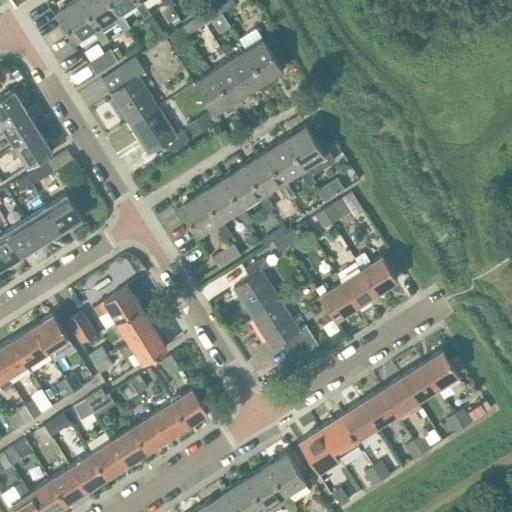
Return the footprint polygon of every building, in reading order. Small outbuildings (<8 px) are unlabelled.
[(75,40),(93,29),(96,26),(79,0),(70,0),(56,9),(75,40)] [(79,0),(96,26),(93,29),(102,43),(109,38),(100,24),(113,15),(118,13),(109,0),(79,0)] [(109,0),(118,13),(113,15),(123,30),(130,25),(121,11),(134,2),(138,0),(109,0)] [(138,0),(134,2),(143,16),(150,12),(143,0),(138,0)] [(233,0),(221,0),(216,3),(221,11),(235,2),(233,0)] [(216,3),(199,14),(205,22),(210,18),(221,11),(216,3)] [(221,11),(210,18),(219,31),(229,25),(221,11)] [(176,14),(170,18),(171,19),(174,24),(180,20),(177,15),(176,14)] [(198,14),(183,24),(188,32),(203,22),(205,22),(199,14),(198,14)] [(182,25),(169,33),(174,41),(187,33),(188,32),(183,24),(182,25)] [(244,47),(268,85),(277,80),(272,73),(282,67),(262,35),(244,47)] [(117,45),(111,49),(114,53),(117,59),(123,55),(117,45)] [(96,72),(117,59),(114,53),(111,49),(110,47),(89,61),(96,72)] [(244,47),(227,57),(247,89),(256,83),(261,90),(268,85),(244,47)] [(110,90),(148,151),(165,141),(170,149),(188,138),(183,129),(176,133),(139,73),(146,69),(135,54),(117,66),(126,80),(110,90)] [(210,68),(233,107),(243,102),(238,94),(247,89),(227,57),(210,68)] [(17,68),(11,72),(16,79),(22,76),(17,68)] [(210,68),(193,79),(194,80),(212,110),(222,104),(227,111),(233,107),(210,68)] [(0,94),(0,122),(0,123),(26,107),(13,86),(0,94)] [(0,123),(13,143),(39,128),(26,107),(0,123)] [(204,112),(186,124),(193,135),(207,126),(211,123),(204,112)] [(319,115),(311,121),(317,130),(326,125),(319,115)] [(306,123),(284,137),(304,167),(300,169),(308,184),(313,181),(316,179),(312,172),(334,158),(327,148),(324,150),(319,144),(306,123)] [(13,143),(26,165),(52,149),(39,128),(13,143)] [(283,180),(279,183),(287,197),(288,197),(290,196),(295,193),(285,178),(300,169),(304,167),(284,137),(264,150),(283,180)] [(262,193),(257,196),(267,210),(273,206),(265,191),(279,183),(283,180),(264,150),(242,163),(262,193)] [(46,159),(26,172),(32,182),(52,170),(46,159)] [(240,207),(237,209),(245,224),(253,219),(243,205),(257,196),(262,193),(242,163),(221,176),(240,207)] [(22,188),(32,182),(26,172),(15,178),(22,188)] [(220,220),(215,222),(225,237),(232,233),(223,218),(237,209),(240,207),(221,176),(200,190),(220,220)] [(337,176),(317,188),(324,199),(344,187),(337,176)] [(354,215),(364,209),(351,189),(341,195),(354,215)] [(198,233),(215,222),(220,220),(200,190),(179,203),(198,233)] [(45,203),(61,229),(82,216),(66,191),(45,203)] [(314,213),(319,221),(322,227),(349,210),(340,197),(314,213)] [(25,216),(40,241),(61,229),(45,203),(25,216)] [(4,228),(20,254),(40,241),(25,216),(4,228)] [(279,224),(271,229),(272,232),(276,238),(283,234),(282,233),(283,232),(284,232),(279,224)] [(291,247),(307,239),(299,227),(294,229),(293,226),(284,232),(283,232),(282,233),(283,234),(289,243),(291,247)] [(0,230),(0,266),(20,254),(4,228),(0,230)] [(276,238),(273,240),(279,250),(289,243),(283,234),(276,238)] [(219,267),(241,253),(233,241),(212,255),(219,267)] [(364,250),(355,256),(358,261),(360,265),(377,290),(378,290),(397,277),(381,252),(370,259),(364,250)] [(249,275),(233,285),(252,314),(280,297),(262,268),(268,264),(263,255),(244,268),(249,275)] [(351,272),(341,278),(357,303),(377,290),(360,265),(351,272)] [(319,284),(315,286),(319,292),(335,317),(356,303),(357,303),(341,278),(336,270),(329,274),(334,282),(329,285),(325,280),(319,284)] [(99,315),(109,309),(116,320),(140,305),(127,284),(103,299),(102,298),(92,305),(99,315)] [(280,297),(252,314),(252,315),(272,346),(281,340),(286,348),(293,359),(319,343),(311,332),(306,323),(299,327),(280,297)] [(116,320),(128,340),(153,325),(140,305),(116,320)] [(32,325),(47,349),(67,336),(52,312),(32,325)] [(68,320),(81,340),(94,332),(82,312),(68,320)] [(12,337),(26,362),(47,349),(32,325),(12,337)] [(124,356),(135,349),(142,361),(166,346),(153,325),(128,340),(118,347),(124,356)] [(0,364),(6,374),(7,374),(26,362),(12,337),(0,344),(0,364)] [(87,352),(93,362),(94,362),(108,353),(101,344),(87,352)] [(422,361),(438,387),(440,390),(449,384),(447,380),(459,373),(443,348),(422,361)] [(171,371),(179,365),(171,352),(162,357),(171,371)] [(99,371),(113,363),(108,353),(94,362),(93,362),(99,371)] [(402,373),(418,399),(437,387),(438,387),(422,361),(402,373)] [(0,384),(2,387),(11,381),(7,374),(6,374),(0,364),(0,384)] [(64,377),(72,390),(82,384),(74,370),(64,377)] [(130,377),(129,378),(137,392),(139,391),(147,386),(138,372),(130,377)] [(382,386),(400,416),(401,418),(411,412),(407,405),(418,399),(402,373),(382,386)] [(55,382),(64,396),(72,390),(64,377),(55,382)] [(129,378),(120,383),(129,397),(137,392),(129,378)] [(172,397),(188,422),(208,410),(192,385),(172,397)] [(361,399),(377,425),(388,418),(391,422),(400,416),(382,386),(361,399)] [(86,396),(85,397),(93,411),(94,410),(103,404),(113,398),(108,391),(104,393),(100,387),(100,388),(95,391),(94,391),(86,396)] [(24,403),(32,416),(42,410),(33,397),(24,403)] [(85,397),(73,404),(73,405),(81,418),(93,411),(85,397)] [(151,410),(167,436),(188,422),(172,397),(151,410)] [(340,412),(356,438),(377,425),(361,399),(340,412)] [(486,400),(481,403),(486,411),(491,407),(486,400)] [(472,408),(467,411),(472,420),(486,411),(481,403),(480,402),(472,408)] [(15,408),(24,422),(32,416),(24,403),(15,408)] [(445,417),(454,431),(472,420),(467,411),(472,408),(469,403),(463,406),(445,417)] [(131,423),(146,449),(167,436),(151,410),(131,423)] [(324,422),(320,425),(336,451),(339,456),(359,442),(356,438),(340,412),(324,422)] [(45,422),(43,423),(51,437),(53,436),(62,430),(54,417),(53,417),(45,422)] [(38,426),(35,428),(35,429),(43,442),(51,437),(43,423),(38,426)] [(110,437),(126,462),(146,449),(131,423),(110,437)] [(320,425),(299,439),(318,469),(339,456),(336,451),(320,425)] [(404,443),(413,457),(432,445),(423,432),(404,443)] [(90,450),(106,475),(126,462),(110,437),(90,450)] [(4,448),(3,449),(12,463),(13,462),(21,457),(12,443),(4,448)] [(0,450),(0,464),(3,468),(12,463),(3,449),(0,450)] [(280,496),(283,501),(290,511),(297,507),(288,492),(307,480),(287,449),(265,463),(284,494),(280,496)] [(70,463),(85,488),(106,475),(90,450),(70,463)] [(382,458),(372,464),(381,478),(390,472),(382,458)] [(49,476),(65,501),(85,488),(70,463),(49,476)] [(264,507),(260,509),(261,511),(271,511),(269,510),(283,501),(280,496),(284,494),(265,463),(244,476),(264,507)] [(372,464),(365,468),(372,483),(381,478),(372,464)] [(29,489),(43,511),(47,511),(65,501),(49,476),(29,489)] [(255,511),(260,509),(264,507),(244,476),(223,490),(237,511),(255,511)] [(8,502),(14,511),(43,511),(29,489),(23,480),(14,485),(20,495),(8,502)] [(340,485),(332,491),(340,503),(340,504),(341,503),(349,498),(340,485)] [(208,511),(237,511),(223,490),(202,503),(208,511)] [(208,511),(202,503),(187,511),(208,511)]
